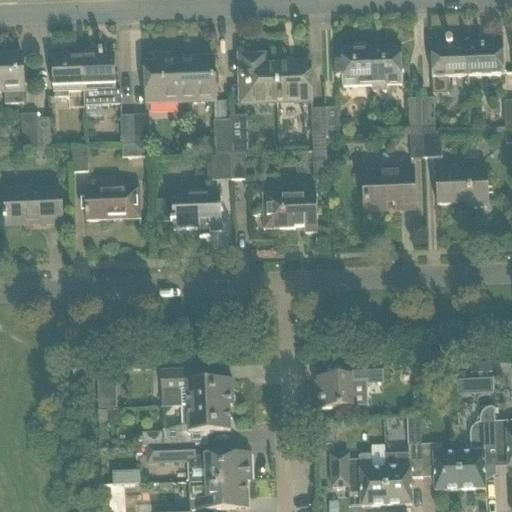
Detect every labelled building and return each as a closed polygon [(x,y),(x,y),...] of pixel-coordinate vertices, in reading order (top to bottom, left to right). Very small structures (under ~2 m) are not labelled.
[(467,45),(468,78),(503,77),(503,44),(494,44),(494,39),(481,39),(481,44),(467,45)] [(468,78),(467,45),(452,46),(453,45),(453,43),(453,42),(452,42),(451,41),(450,41),(449,40),(448,41),(447,41),(446,42),(446,43),(446,44),(446,45),(446,46),(431,46),(433,97),(448,96),(448,79),(465,78),(465,86),(468,86),(468,78)] [(342,90),(369,89),(368,55),(371,55),(370,49),(365,49),(365,47),(354,47),(354,49),(341,50),(342,66),(335,66),(336,79),(342,78),(342,90)] [(379,48),(370,49),(371,55),(368,55),(369,89),(372,89),(372,93),(387,92),(387,88),(403,87),(401,54),(379,55),(379,48)] [(121,93),(114,93),(113,53),(112,53),(112,56),(99,56),(99,52),(86,52),(86,57),(83,57),(84,92),(86,109),(122,107),(121,93)] [(22,56),(0,56),(0,94),(5,94),(6,107),(24,106),(22,56)] [(69,93),(84,92),(83,57),(50,58),(50,59),(53,60),(55,100),(69,99),(69,93)] [(241,106),(276,105),(275,67),(265,67),(265,58),(239,59),(241,106)] [(181,105),(214,104),(213,60),(194,61),(194,64),(179,65),(181,105)] [(147,106),(181,105),(179,65),(145,66),(147,106)] [(275,67),(276,105),(311,103),(310,65),(275,67)] [(434,136),(433,101),(421,102),(423,136),(434,136)] [(408,102),(410,136),(423,136),(421,102),(408,102)] [(327,139),(326,110),(311,111),(313,153),(327,152),(327,139)] [(339,139),(338,110),(326,110),(327,139),(339,139)] [(23,151),(39,151),(38,121),(38,116),(22,117),(23,151)] [(122,148),(135,147),(134,117),(120,118),(122,148)] [(149,117),(134,117),(135,147),(150,147),(149,117)] [(51,121),(38,121),(39,151),(53,150),(51,121)] [(213,123),(214,157),(231,156),(230,122),(213,123)] [(230,122),(231,156),(245,156),(244,122),(230,122)] [(442,160),(441,135),(434,136),(423,136),(424,161),(442,160)] [(424,161),(423,136),(410,136),(411,162),(423,161),(424,161)] [(135,147),(122,148),(122,160),(151,159),(150,147),(135,147)] [(88,175),(87,149),(72,150),(73,176),(88,175)] [(327,152),(313,153),(313,162),(328,161),(327,152)] [(208,183),(232,182),(231,156),(214,157),(208,157),(208,183)] [(245,156),(231,156),(232,182),(246,181),(245,156)] [(338,158),(328,158),(328,171),(339,171),(338,158)] [(398,175),(365,176),(366,213),(387,213),(387,210),(395,209),(395,212),(413,212),(411,167),(397,167),(398,175)] [(459,168),(436,168),(437,207),(458,206),(458,203),(465,202),(466,210),(489,209),(488,174),(459,175),(459,168)] [(140,189),(84,191),(86,224),(107,223),(141,222),(141,214),(140,189)] [(60,192),(5,194),(7,227),(25,227),(25,223),(38,223),(38,226),(61,225),(60,192)] [(174,200),(172,200),(174,233),(199,231),(199,240),(210,239),(210,234),(222,234),(220,198),(190,199),(190,193),(174,193),(174,200)] [(263,196),(263,217),(264,232),(295,231),(295,228),(304,227),(304,236),(318,235),(317,215),(315,194),(263,196)] [(351,386),(384,385),(383,364),(350,366),(350,378),(318,379),(319,384),(317,384),(318,411),(352,410),(351,386)] [(492,367),(478,368),(479,376),(492,376),(492,367)] [(233,398),(232,381),(186,383),(186,371),(161,372),(161,385),(165,384),(166,409),(187,409),(229,408),(233,408),(233,403),(235,403),(235,398),(233,398)] [(469,396),(497,395),(497,380),(469,381),(469,396)] [(207,434),(230,434),(230,421),(231,421),(231,416),(229,416),(229,408),(187,409),(188,427),(162,434),(162,438),(157,438),(156,448),(193,447),(208,446),(207,434)] [(480,419),(480,425),(477,427),(475,428),(473,431),(472,435),(472,456),(459,457),(460,492),(485,491),(484,461),(496,460),(495,448),(495,425),(494,410),(490,410),(486,411),(483,413),(481,416),(480,419)] [(508,470),(511,470),(511,423),(508,424),(495,425),(495,448),(507,448),(508,470)] [(435,493),(460,492),(459,457),(443,457),(443,446),(421,447),(423,480),(435,480),(435,493)] [(194,461),(193,447),(156,448),(146,449),(147,467),(187,466),(192,465),(194,461)] [(423,480),(421,447),(408,448),(408,456),(385,457),(386,472),(385,472),(387,508),(412,507),(411,481),(423,480)] [(188,486),(207,486),(245,484),(250,483),(249,457),(206,458),(206,460),(194,461),(192,465),(187,466),(188,486)] [(385,472),(372,473),(372,457),(361,458),(361,462),(347,463),(347,460),(333,460),(334,489),(348,488),(348,496),(361,495),(362,509),(387,508),(385,472)] [(141,471),(115,475),(116,487),(142,483),(141,471)] [(220,511),(246,511),(245,484),(207,486),(208,502),(196,503),(195,511),(220,511)] [(102,489),(101,489),(101,511),(125,511),(124,488),(102,489)]
